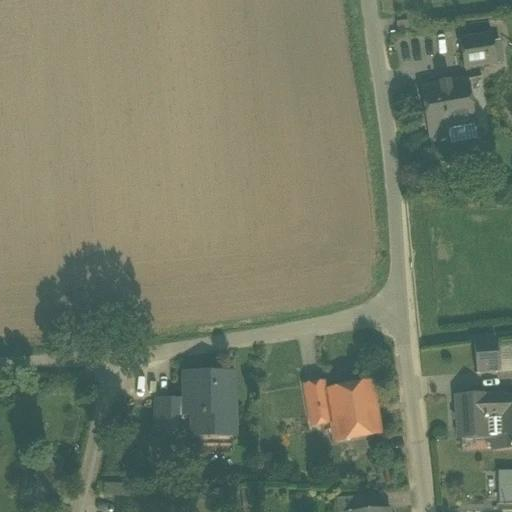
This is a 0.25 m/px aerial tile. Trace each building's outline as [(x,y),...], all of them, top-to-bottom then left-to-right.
[(458,40),(464,70),(497,65),(491,35),(458,40)] [(420,89),(428,133),(437,131),(447,129),(474,124),(466,81),(420,89)] [(447,129),(450,143),(450,146),(477,141),(474,124),(447,129)] [(437,131),(440,144),(450,143),(447,129),(437,131)] [(473,343),(476,375),(498,373),(496,347),(495,341),(473,343)] [(511,345),(496,347),(498,373),(511,372),(511,345)] [(197,438),(233,438),(233,415),(225,415),(225,398),(228,398),(228,375),(207,375),(207,374),(184,374),(184,401),(171,401),(171,418),(175,417),(197,417),(197,438)] [(225,415),(233,415),(233,374),(207,374),(207,375),(228,375),(228,398),(225,398),(225,415)] [(331,424),(334,444),(380,435),(371,383),(324,392),(331,424)] [(304,387),(312,428),(331,424),(324,392),(323,384),(304,387)] [(511,394),(487,396),(489,438),(491,438),(491,452),(511,450),(511,394)] [(460,440),(489,438),(487,396),(454,398),(456,440),(460,440)] [(156,432),(175,432),(175,417),(171,418),(171,401),(156,401),(156,432)] [(491,452),(491,438),(489,438),(460,440),(461,454),(491,452)] [(498,506),(511,505),(511,472),(497,473),(498,506)] [(337,500),(337,511),(362,511),(362,498),(337,500)]
